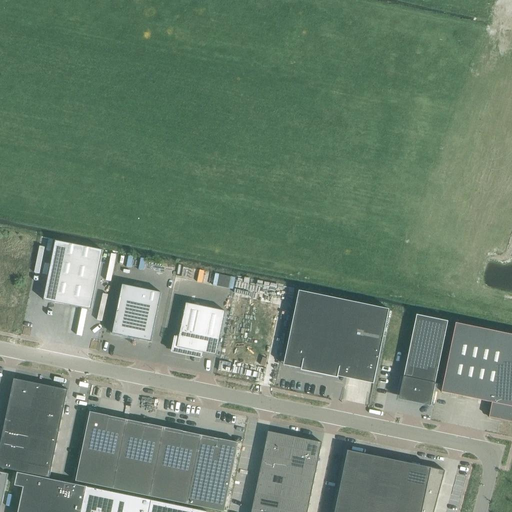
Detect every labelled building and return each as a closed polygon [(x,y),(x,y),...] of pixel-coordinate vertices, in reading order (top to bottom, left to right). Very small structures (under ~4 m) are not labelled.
[(43,301),(92,310),(103,251),(55,241),(43,301)] [(112,334),(152,342),(162,293),(123,285),(112,334)] [(325,374),(338,377),(340,368),(349,370),(355,342),(381,348),(389,310),(299,291),(286,357),(327,365),(325,374)] [(177,348),(216,356),(225,312),(186,304),(177,348)] [(409,352),(400,395),(431,401),(448,322),(396,311),(389,348),(409,352)] [(511,335),(456,324),(442,393),(492,403),(489,418),(511,422),(511,335)] [(0,468),(50,478),(68,390),(14,379),(0,446),(0,468)] [(239,443),(228,441),(222,440),(220,440),(183,432),(181,431),(175,430),(154,426),(148,425),(146,424),(109,416),(107,416),(100,415),(90,413),(90,415),(76,482),(221,511),(224,511),(238,444),(239,444),(239,443)] [(268,432),(251,511),(307,511),(322,443),(268,432)] [(432,511),(433,508),(435,508),(437,503),(436,502),(436,498),(436,494),(438,494),(439,495),(440,489),(440,481),(442,481),(445,471),(421,466),(420,473),(396,468),(361,461),(362,454),(348,451),(335,511),(432,511)] [(0,503),(2,504),(8,474),(0,472),(0,503)] [(24,488),(18,511),(81,511),(87,488),(61,482),(17,473),(15,486),(24,488)]
